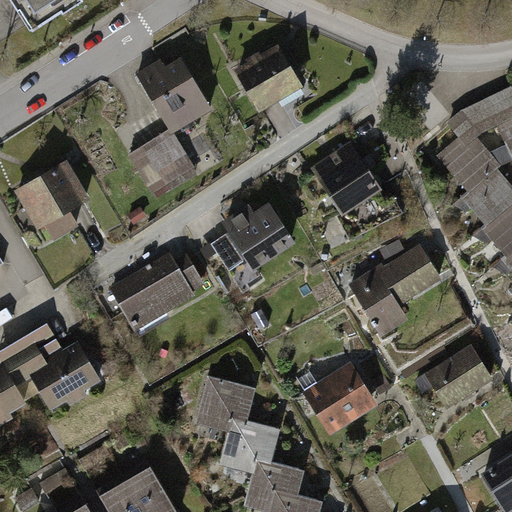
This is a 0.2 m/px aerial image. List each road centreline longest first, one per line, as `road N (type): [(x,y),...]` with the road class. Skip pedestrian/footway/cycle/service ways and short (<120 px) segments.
road 1 (residential): [(380,51),(367,94),(87,270)]
road 2 (residential): [(0,115),(182,0)]
road 3 (residential): [(511,46),(380,51)]
road 4 (unknown): [(0,222),(62,327)]
